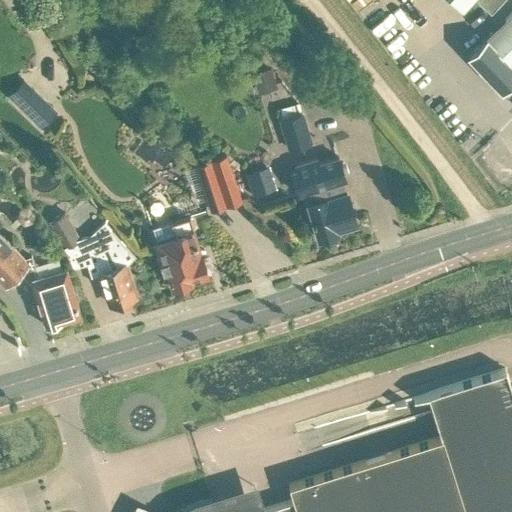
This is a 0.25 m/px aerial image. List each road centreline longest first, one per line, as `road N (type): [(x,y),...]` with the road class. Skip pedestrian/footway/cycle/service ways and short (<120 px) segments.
road 1 (primary): [(56,372),(511,224)]
road 2 (track): [(488,231),(305,0)]
road 3 (residential): [(98,511),(56,372)]
